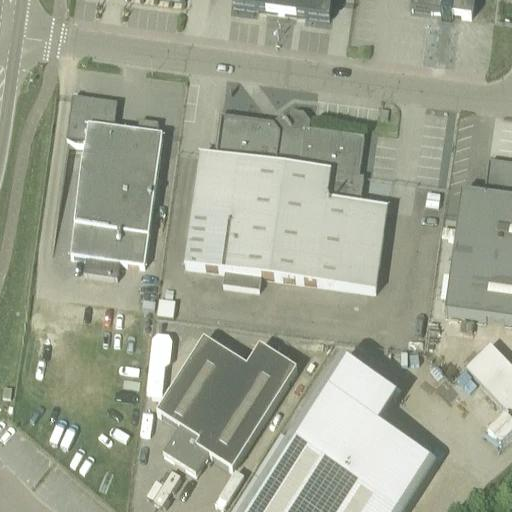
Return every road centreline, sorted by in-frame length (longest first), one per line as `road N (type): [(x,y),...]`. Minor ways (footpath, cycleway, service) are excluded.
road 1 (unclassified): [(511,103),(1,34)]
road 2 (unknown): [(142,511),(160,335),(289,355)]
road 3 (unknown): [(413,90),(390,309)]
road 4 (unknown): [(422,511),(432,488),(419,458),(332,401)]
road 5 (unknown): [(193,143),(210,0)]
